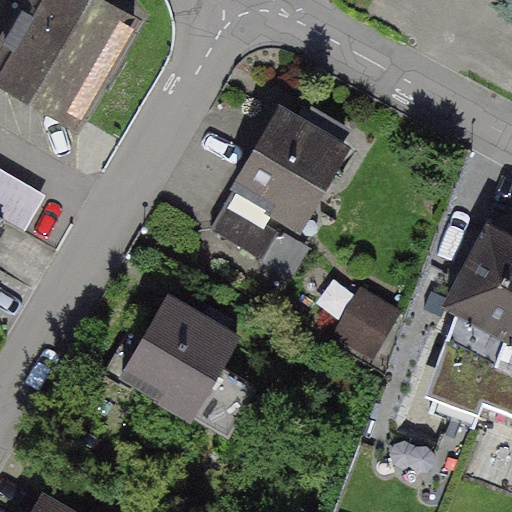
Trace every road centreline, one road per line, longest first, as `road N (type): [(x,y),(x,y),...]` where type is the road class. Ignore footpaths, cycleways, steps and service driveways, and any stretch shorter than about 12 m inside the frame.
road 1 (residential): [(0,422),(244,0)]
road 2 (residential): [(258,0),(511,136)]
